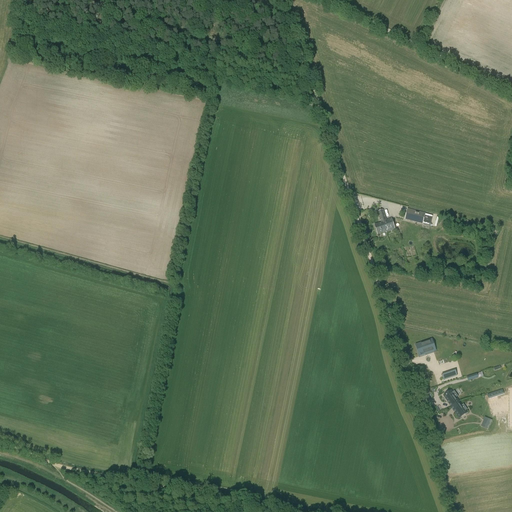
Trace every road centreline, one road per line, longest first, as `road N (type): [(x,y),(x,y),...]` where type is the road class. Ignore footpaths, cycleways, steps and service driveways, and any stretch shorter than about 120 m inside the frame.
road 1 (track): [(400,351),(282,0)]
road 2 (track): [(286,511),(66,467),(0,443)]
road 3 (track): [(511,92),(326,0)]
road 4 (unclassified): [(453,511),(400,351)]
